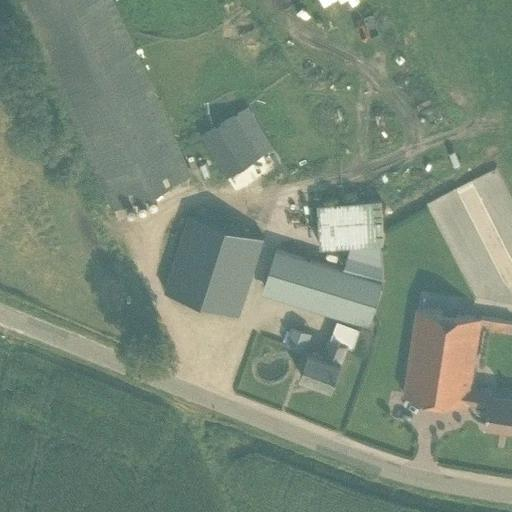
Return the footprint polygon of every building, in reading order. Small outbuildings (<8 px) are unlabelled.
[(17,0),(111,210),(189,175),(111,0),(17,0)] [(199,136),(224,177),(271,148),(246,106),(199,136)] [(316,204),(319,247),(382,244),(380,200),(316,204)] [(189,216),(171,272),(165,292),(238,315),(262,239),(189,216)] [(263,288),(371,321),(383,282),(275,249),(263,288)] [(417,309),(404,395),(467,405),(467,403),(487,406),(484,427),(511,431),(511,397),(490,394),(470,391),(470,386),(479,329),(481,318),(417,309)] [(253,335),(262,337),(268,318),(260,315),(253,335)] [(308,351),(299,376),(332,388),(341,363),(340,363),(346,346),(353,348),(360,329),(337,320),(323,357),(308,351)] [(278,321),(273,342),(291,346),(296,326),(278,321)]
